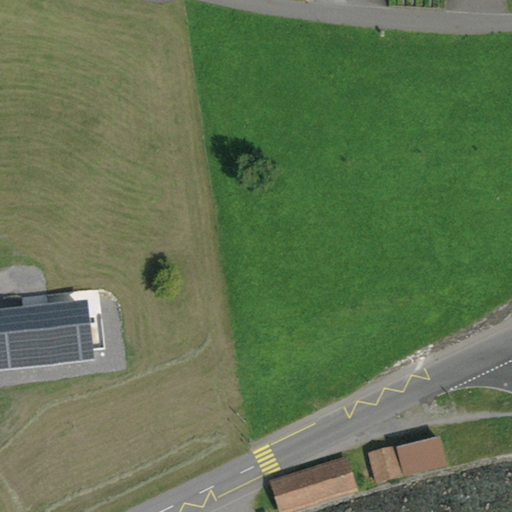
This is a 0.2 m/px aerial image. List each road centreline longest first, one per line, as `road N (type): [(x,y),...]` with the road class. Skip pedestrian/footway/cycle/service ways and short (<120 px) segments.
road 1 (secondary): [(498,347),(164,511)]
road 2 (residential): [(202,0),(406,29),(511,30)]
